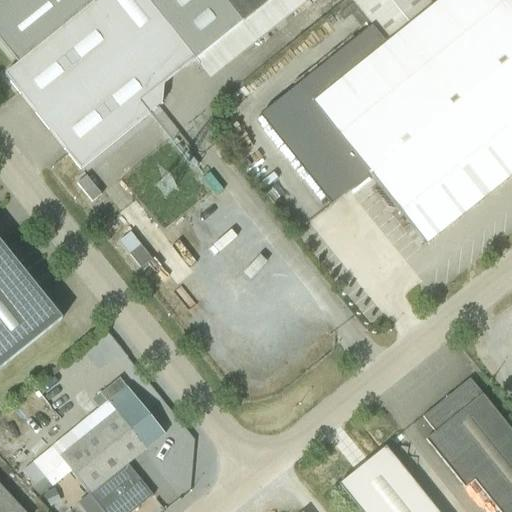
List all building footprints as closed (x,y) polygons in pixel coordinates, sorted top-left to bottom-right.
[(0,0),(0,44),(14,62),(16,64),(3,75),(78,170),(80,170),(160,104),(163,85),(193,61),(209,80),(308,0),(0,0)] [(424,247),(511,175),(511,6),(507,0),(439,0),(432,6),(426,0),(348,0),(352,4),(337,16),(342,22),(350,17),(362,33),(259,117),(329,205),(331,204),(368,176),(424,246),(424,247)] [(0,368),(60,320),(0,244),(0,368)] [(21,471),(32,485),(30,487),(38,498),(71,473),(88,494),(77,504),(84,511),(131,511),(152,496),(126,464),(164,435),(126,388),(125,388),(118,379),(99,395),(106,404),(21,471)] [(511,511),(511,434),(469,380),(422,418),(433,433),(425,440),(464,488),(473,481),(498,511),(511,511)] [(436,511),(384,447),(337,485),(359,511),(436,511)] [(22,511),(0,487),(0,511),(22,511)]
